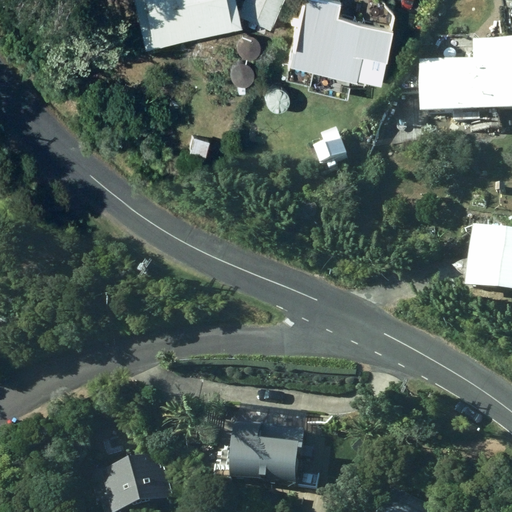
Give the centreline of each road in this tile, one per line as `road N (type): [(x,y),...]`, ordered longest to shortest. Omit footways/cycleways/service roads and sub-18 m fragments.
road 1 (tertiary): [(362,321),(181,240),(0,90)]
road 2 (residential): [(0,402),(71,369),(151,348),(323,336),(362,321)]
road 3 (tertiary): [(511,410),(362,321)]
